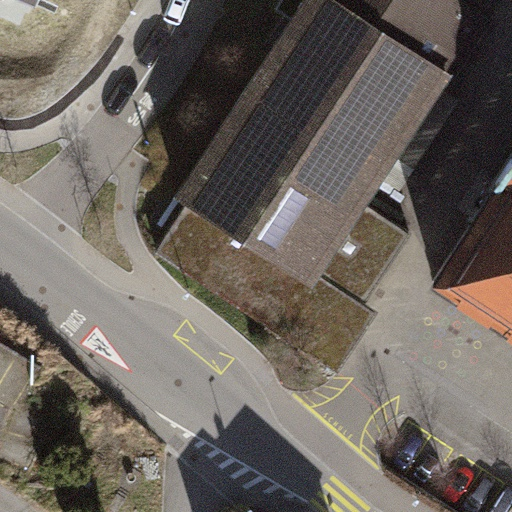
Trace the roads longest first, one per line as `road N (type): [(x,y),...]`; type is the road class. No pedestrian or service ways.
road 1 (residential): [(351,511),(24,233)]
road 2 (residential): [(24,233),(132,114),(203,0)]
